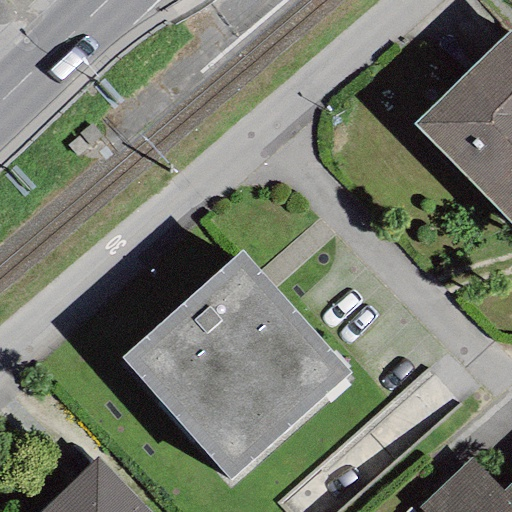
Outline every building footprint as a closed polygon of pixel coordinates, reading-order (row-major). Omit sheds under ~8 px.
[(511,28),(490,49),(413,125),(511,226),(511,28)] [(241,251),(120,358),(230,481),(351,374),(241,251)] [(511,344),(475,317),(484,326),(511,355),(511,344)] [(150,511),(97,457),(39,511),(150,511)] [(511,511),(511,482),(503,492),(469,458),(418,507),(422,511),(511,511)]
